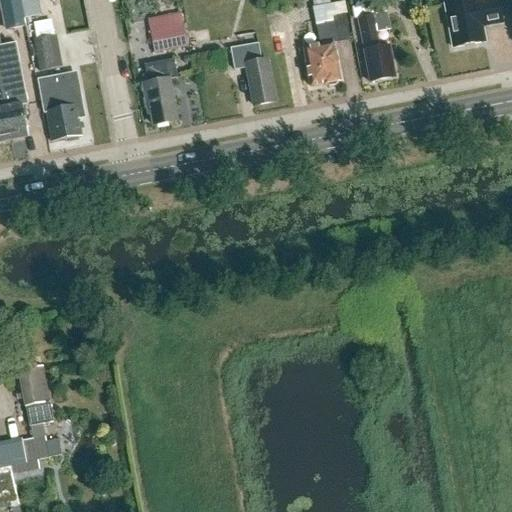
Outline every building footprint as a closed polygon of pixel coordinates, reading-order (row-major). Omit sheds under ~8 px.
[(24,20),(20,0),(1,0),(8,31),(26,28),(24,20)] [(20,0),(24,20),(40,17),(36,0),(20,0)] [(485,43),(482,28),(489,27),(503,24),(498,0),(497,0),(478,4),(477,0),(473,0),(445,5),(453,49),(485,43)] [(312,90),(341,84),(334,45),(351,42),(346,15),(332,18),(333,24),(317,27),(320,47),(304,50),(312,90)] [(374,16),(358,19),(365,52),(364,52),(371,84),(397,79),(390,47),(379,49),(377,35),(378,34),(374,16)] [(154,55),(188,48),(183,25),(149,32),(154,55)] [(38,72),(61,68),(56,37),(32,41),(38,72)] [(0,87),(11,142),(24,139),(23,136),(28,136),(25,120),(27,119),(25,107),(29,106),(17,44),(0,47),(0,87)] [(262,63),(259,45),(232,51),(236,72),(247,70),(255,108),(276,104),(268,62),(262,63)] [(176,121),(168,81),(175,79),(172,63),(146,69),(149,84),(145,85),(151,114),(153,114),(155,126),(176,121)] [(71,100),(66,77),(38,83),(44,115),(47,115),(53,144),(66,142),(67,144),(79,141),(79,139),(82,139),(78,120),(84,118),(80,98),(71,100)] [(0,143),(11,142),(0,87),(0,143)] [(22,442),(7,445),(11,467),(13,467),(37,462),(49,459),(43,424),(54,422),(43,367),(37,369),(36,363),(18,367),(26,409),(28,409),(32,426),(31,427),(33,440),(22,442)] [(0,469),(11,467),(7,445),(0,446),(0,469)]
